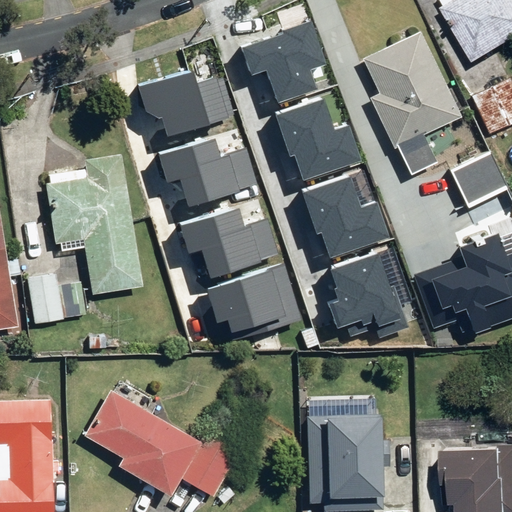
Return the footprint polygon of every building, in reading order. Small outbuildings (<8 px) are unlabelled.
[(511,36),(511,0),(443,0),(478,57),(511,36)] [(267,69),(279,104),(318,90),(311,70),(327,64),(311,20),(282,30),(284,34),(243,49),(252,74),(267,69)] [(464,114),(423,27),(364,55),(380,90),(369,95),(393,147),(398,145),(410,172),(440,158),(427,132),(464,114)] [(140,86),(147,111),(160,118),(163,118),(168,137),(229,118),(229,116),(235,114),(224,77),(217,79),(216,76),(197,82),(193,70),(140,86)] [(511,121),(511,76),(509,72),(472,91),(492,131),(511,121)] [(295,156),(303,182),(363,162),(351,125),(333,131),(323,100),(276,116),(290,158),(295,156)] [(215,139),(155,157),(164,185),(177,181),(185,207),(254,186),(243,151),(221,158),(215,139)] [(510,182),(493,147),(449,167),(465,203),(510,182)] [(145,287),(123,153),(85,160),(87,168),(49,174),(50,184),(46,185),(56,245),(84,240),(93,295),(145,287)] [(322,233),(331,259),(390,239),(378,202),(361,208),(350,177),(303,193),(317,235),(322,233)] [(239,208),(180,226),(188,255),(202,250),(210,276),(279,255),(268,220),(245,227),(239,208)] [(0,329),(19,327),(0,213),(0,329)] [(468,315),(475,333),(511,319),(511,253),(507,256),(499,234),(460,248),(463,257),(414,275),(434,328),(468,315)] [(338,328),(346,325),(350,336),(375,328),(379,338),(409,327),(394,286),(390,287),(378,253),(332,270),(338,289),(335,290),(339,301),(329,304),(338,328)] [(227,320),(234,340),(302,319),(285,265),(207,289),(218,323),(227,320)] [(56,273),(28,277),(35,323),(87,315),(81,282),(58,286),(56,273)] [(154,400),(119,379),(87,432),(123,454),(118,462),(173,496),(185,476),(217,496),(240,458),(151,404),(154,400)] [(52,511),(53,396),(0,396),(0,511),(52,511)] [(383,490),(385,410),(373,410),(373,400),(343,399),(343,402),(311,401),(308,500),(328,501),(329,489),(383,490)] [(511,511),(511,440),(450,439),(449,481),(458,481),(457,498),(463,498),(462,511),(511,511)]
